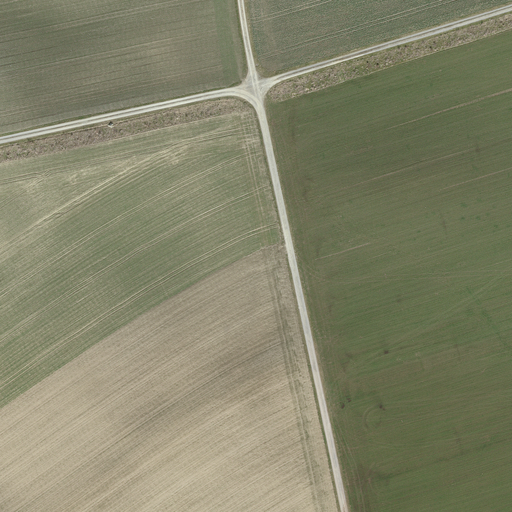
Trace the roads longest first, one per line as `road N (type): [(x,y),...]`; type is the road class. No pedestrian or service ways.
road 1 (track): [(347,511),(253,89)]
road 2 (track): [(253,89),(511,9)]
road 3 (track): [(253,89),(0,142)]
